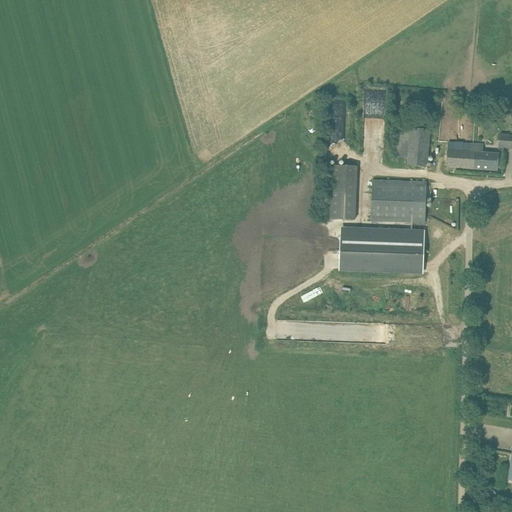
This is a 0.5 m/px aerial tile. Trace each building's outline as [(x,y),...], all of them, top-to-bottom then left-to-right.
[(408,157),(407,165),(428,166),(430,130),(394,128),(392,156),(408,157)] [(499,148),(511,148),(511,140),(500,140),(499,148)] [(499,154),(483,153),(484,145),(448,142),(447,167),(498,171),(499,154)] [(325,220),(356,221),(358,168),(327,166),(325,220)] [(371,221),(425,223),(426,183),(372,181),(371,221)] [(423,272),(424,233),(341,230),(340,269),(423,272)]
